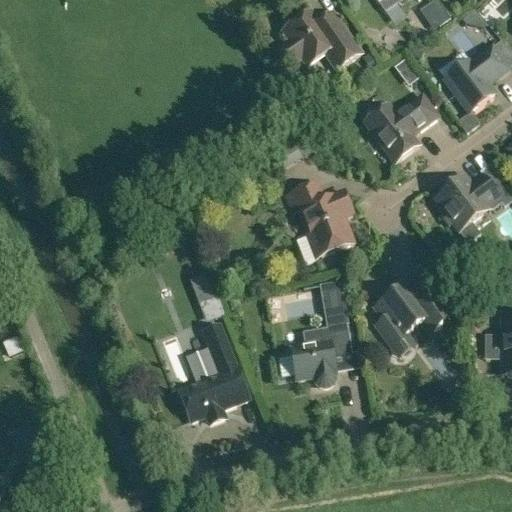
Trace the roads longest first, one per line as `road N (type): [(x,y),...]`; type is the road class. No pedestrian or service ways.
road 1 (residential): [(511,433),(348,447),(214,475),(134,502)]
road 2 (residential): [(107,511),(0,248)]
road 3 (residential): [(409,263),(380,213),(511,110)]
